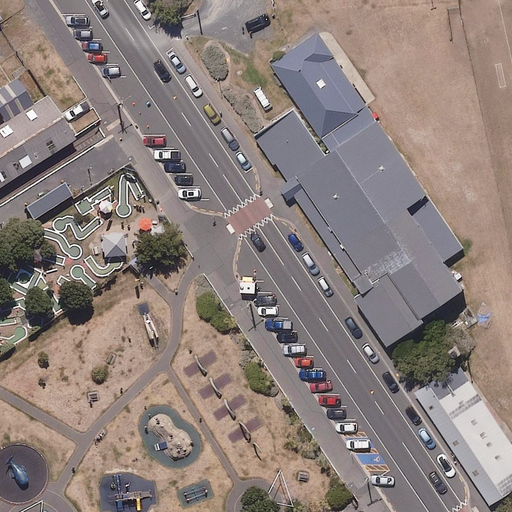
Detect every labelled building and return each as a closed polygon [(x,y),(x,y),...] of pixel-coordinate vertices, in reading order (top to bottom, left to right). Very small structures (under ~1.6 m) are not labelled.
[(472,247),(328,31),(278,64),(308,109),(261,140),(393,338),(467,289),(449,262),(472,247)] [(0,186),(76,137),(50,98),(0,130),(0,186)] [(73,195),(65,182),(25,208),(33,220),(73,195)] [(125,236),(105,238),(107,258),(127,256),(125,236)] [(511,492),(511,436),(463,363),(416,394),(491,506),(511,492)]
